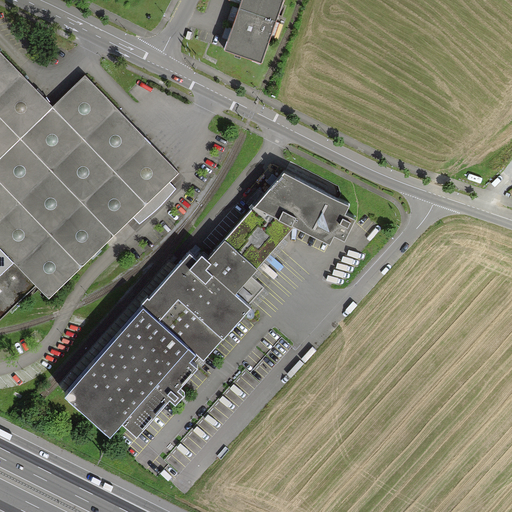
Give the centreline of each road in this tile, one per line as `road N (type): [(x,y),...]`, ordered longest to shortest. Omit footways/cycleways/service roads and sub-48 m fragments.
road 1 (secondary): [(157,62),(382,174),(511,221)]
road 2 (secondary): [(32,0),(157,62)]
road 3 (motorway): [(119,511),(0,452)]
